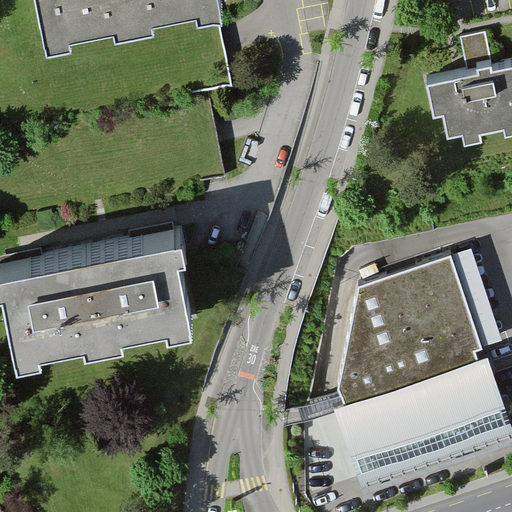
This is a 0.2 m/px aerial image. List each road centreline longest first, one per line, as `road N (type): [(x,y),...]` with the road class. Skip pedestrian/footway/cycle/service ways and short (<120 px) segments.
road 1 (residential): [(236,511),(230,471),(243,391),(352,0)]
road 2 (unknown): [(271,123),(51,171)]
